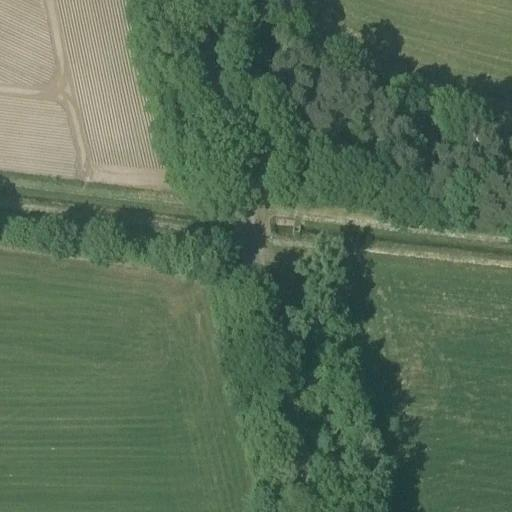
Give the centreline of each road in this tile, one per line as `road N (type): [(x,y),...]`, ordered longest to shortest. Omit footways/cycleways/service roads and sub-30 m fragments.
road 1 (unclassified): [(316,511),(191,0)]
road 2 (track): [(0,219),(252,253)]
